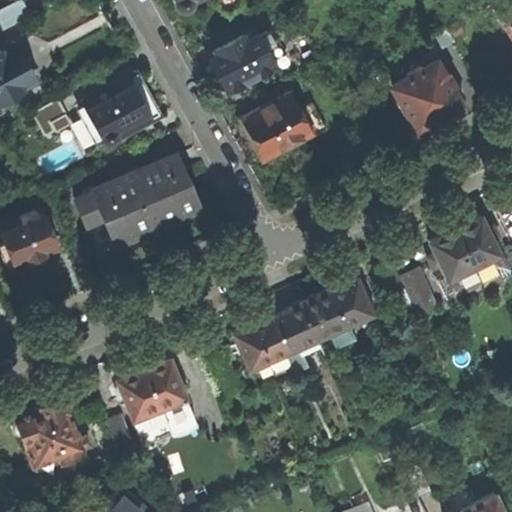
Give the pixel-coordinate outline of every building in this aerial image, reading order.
[(20,0),(17,0),(0,9),(0,21),(4,28),(28,15),(20,0)] [(172,0),(173,3),(176,8),(182,9),(188,6),(188,3),(193,0),(172,0)] [(511,0),(510,0),(494,10),(511,39),(511,0)] [(276,65),(253,24),(203,52),(215,73),(212,79),(216,86),(222,87),(226,93),(276,65)] [(0,102),(20,91),(19,89),(35,80),(15,44),(0,52),(0,51),(0,102)] [(420,68),(418,64),(405,72),(407,76),(391,85),(416,128),(459,103),(449,87),(453,85),(445,72),(442,74),(434,60),(420,68)] [(157,114),(134,73),(81,102),(88,116),(86,118),(95,132),(97,131),(104,144),(157,114)] [(239,117),(255,146),(254,148),(259,158),(265,159),(272,155),(273,151),(309,131),(310,131),(297,108),(288,90),(239,117)] [(56,98),(32,112),(46,135),(70,121),(56,98)] [(310,131),(309,131),(312,137),(327,128),(311,100),(297,108),(310,131)] [(80,139),(45,157),(53,173),(88,155),(80,139)] [(138,168),(72,197),(94,247),(111,240),(112,242),(149,226),(148,224),(197,203),(176,153),(138,169),(138,168)] [(0,234),(4,242),(0,243),(0,249),(8,268),(26,260),(30,268),(48,260),(44,253),(58,247),(40,207),(0,224),(0,234)] [(473,265),(498,252),(478,214),(453,228),(473,265)] [(476,284),(475,282),(480,279),(473,265),(453,228),(427,241),(435,256),(427,260),(431,268),(440,263),(450,284),(452,283),(455,287),(457,288),(459,288),(463,288),(464,290),(476,284)] [(473,265),(480,279),(485,276),(486,278),(507,268),(498,252),(473,265)] [(391,259),(374,267),(387,294),(403,287),(398,276),(391,259)] [(398,276),(403,287),(415,313),(434,304),(417,268),(398,276)] [(354,275),(298,300),(315,338),(371,313),(367,303),(375,299),(368,284),(360,288),(354,275)] [(298,300),(270,313),(287,350),(285,351),(292,367),(300,363),(303,358),(301,354),(319,346),(315,338),(298,300)] [(248,368),(285,351),(287,350),(270,313),(231,331),(248,368)] [(223,351),(209,357),(225,394),(239,387),(223,351)] [(169,356),(114,378),(130,418),(131,417),(142,445),(196,424),(169,356)] [(57,398),(24,410),(25,411),(8,418),(9,420),(6,422),(4,424),(3,428),(3,430),(4,433),(5,434),(8,436),(11,436),(15,435),(19,447),(21,447),(31,474),(79,456),(57,398)] [(99,416),(88,420),(98,444),(109,440),(99,416)] [(106,422),(118,453),(133,447),(121,417),(106,422)] [(116,489),(95,511),(140,511),(135,507),(136,506),(116,489)] [(503,511),(494,491),(450,511),(503,511)]
